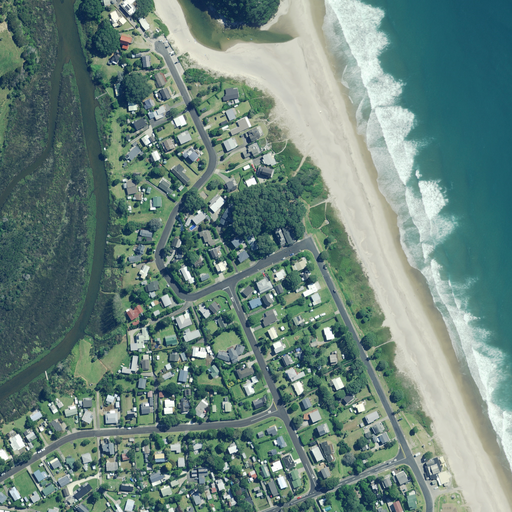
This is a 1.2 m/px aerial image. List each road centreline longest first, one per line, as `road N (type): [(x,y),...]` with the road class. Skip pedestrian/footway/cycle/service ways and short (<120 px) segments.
road 1 (residential): [(410,456),(310,242),(227,283)]
road 2 (residential): [(227,283),(189,297),(159,259),(173,215),(211,164),(160,47)]
road 3 (residential): [(281,409),(247,423),(68,438),(0,480)]
road 4 (residential): [(227,283),(281,409)]
